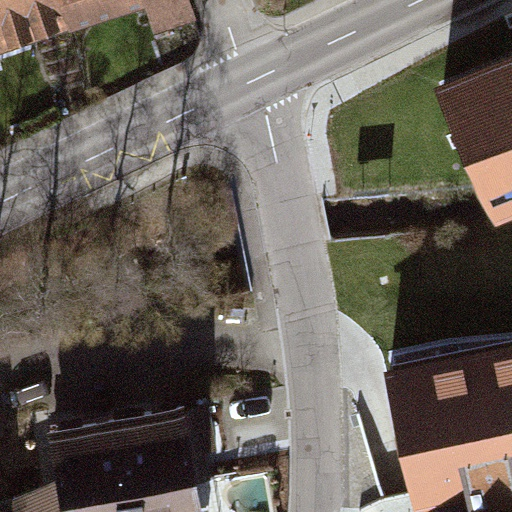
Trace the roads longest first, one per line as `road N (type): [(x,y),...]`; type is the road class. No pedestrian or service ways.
road 1 (residential): [(253,81),(282,186),(316,371),(323,511)]
road 2 (secondary): [(0,203),(253,81)]
road 3 (secondary): [(253,81),(424,0)]
